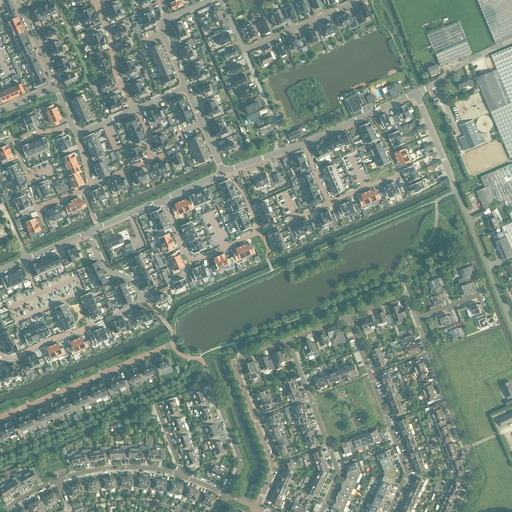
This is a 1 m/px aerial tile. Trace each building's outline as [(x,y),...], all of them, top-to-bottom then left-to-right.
[(117,0),(109,4),(110,7),(107,8),(108,12),(107,12),(108,15),(109,15),(109,14),(120,10),(117,4),(119,4),(117,0)] [(152,0),(140,0),(139,1),(143,9),(150,6),(151,6),(151,5),(150,2),(153,1),(152,0)] [(184,5),(181,0),(174,0),(175,1),(170,4),(172,10),(176,8),(177,9),(180,8),(180,7),(184,5)] [(306,7),(309,6),(306,0),(302,0),(303,1),(297,4),(298,8),(300,12),(302,16),(306,15),(305,13),(308,12),(306,7)] [(310,0),(315,9),(322,6),(323,6),(319,0),(310,0)] [(511,0),(477,0),(496,44),(511,37),(511,0)] [(54,7),(52,3),(50,4),(49,3),(46,4),(47,5),(51,16),(57,13),(55,8),(55,7),(54,7)] [(42,7),(41,7),(46,18),(51,16),(47,5),(46,4),(47,5),(42,7)] [(200,10),(197,11),(198,14),(208,10),(210,16),(212,15),(216,22),(218,21),(220,25),(226,23),(224,18),(223,19),(217,7),(214,8),(213,5),(212,5),(208,6),(206,7),(204,8),(200,10)] [(365,21),(364,18),(370,16),(365,5),(363,6),(363,5),(359,6),(360,7),(358,8),(360,12),(355,14),(359,24),(360,24),(365,21),(366,21),(365,21)] [(9,13),(3,15),(5,20),(16,15),(14,11),(12,6),(7,8),(9,13)] [(84,7),(77,10),(79,13),(80,13),(83,18),(81,19),(95,14),(95,13),(93,14),(91,8),(87,9),(86,6),(85,6),(84,7)] [(41,7),(36,9),(41,20),(46,18),(41,7)] [(296,14),(294,10),(293,11),(291,7),(285,10),(286,13),(286,14),(288,18),(289,20),(291,19),(291,21),(297,19),(295,15),(296,14)] [(36,10),(31,12),(33,16),(32,16),(33,19),(34,19),(35,23),(41,20),(36,9),(36,10)] [(280,9),(276,11),(277,12),(270,15),(270,16),(270,15),(272,19),(271,19),(272,23),(273,22),(275,26),(274,26),(278,24),(279,25),(278,25),(279,25),(283,24),(283,23),(282,23),(280,18),(283,17),(280,9)] [(122,15),(120,10),(109,14),(109,15),(112,20),(115,18),(116,22),(125,18),(124,14),(122,15)] [(146,10),(137,14),(139,17),(140,16),(143,22),(153,18),(155,17),(153,14),(152,15),(151,12),(147,13),(146,10)] [(95,14),(81,19),(85,29),(94,25),(93,22),(96,20),(95,17),(96,16),(95,14)] [(341,17),(337,19),(340,27),(348,24),(350,27),(353,25),(354,28),(358,26),(354,17),(351,19),(349,14),(344,16),(344,15),(341,17)] [(269,23),(266,16),(263,17),(264,19),(257,22),(262,34),(269,31),(266,25),(269,23)] [(17,17),(5,23),(7,28),(10,27),(19,22),(17,17)] [(153,18),(143,22),(145,27),(143,28),(145,31),(154,28),(152,24),(156,23),(153,18)] [(174,27),(171,28),(173,32),(171,32),(172,35),(186,29),(182,20),(173,24),(174,27)] [(331,21),(325,24),(330,34),(338,31),(336,25),(333,26),(331,21)] [(472,53),(459,21),(427,34),(440,66),(472,53)] [(19,22),(10,27),(12,32),(22,27),(19,22)] [(118,29),(114,31),(117,37),(118,36),(118,37),(124,35),(123,34),(129,32),(125,22),(118,25),(117,26),(116,26),(117,26),(118,29)] [(251,23),(243,27),(245,31),(242,33),(244,37),(247,35),(249,40),(257,36),(251,23)] [(330,34),(325,24),(319,27),(321,32),(319,33),(321,38),(330,34)] [(22,27),(12,32),(14,37),(23,33),(24,32),(22,27)] [(43,34),(46,40),(51,37),(52,40),(50,41),(51,41),(58,38),(54,29),(49,31),(46,32),(43,34)] [(186,29),(172,35),(174,35),(176,40),(181,38),(182,41),(189,38),(186,29)] [(318,34),(315,35),(312,29),(305,32),(310,43),(317,40),(318,43),(321,41),(318,34)] [(93,31),(86,34),(90,44),(92,43),(102,39),(100,32),(96,34),(95,31),(95,30),(94,31),(93,31)] [(213,35),(207,38),(208,41),(214,39),(217,37),(220,45),(225,43),(225,44),(229,42),(231,41),(228,32),(221,35),(220,32),(213,35)] [(14,37),(13,37),(15,42),(16,41),(25,38),(23,33),(14,37)] [(25,38),(16,41),(18,46),(27,43),(27,42),(27,41),(26,40),(25,39),(25,38)] [(58,38),(51,41),(52,44),(48,45),(51,51),(63,46),(63,45),(61,46),(58,38)] [(102,39),(92,43),(95,49),(93,50),(94,53),(103,49),(102,46),(105,45),(103,41),(105,40),(104,38),(102,39)] [(289,44),(288,44),(291,51),(295,49),(296,51),(301,48),(298,40),(296,41),(295,38),(292,39),(291,38),(288,40),(288,41),(289,44)] [(123,46),(119,48),(121,54),(123,53),(123,54),(129,52),(128,51),(134,48),(130,39),(129,40),(125,41),(123,42),(122,43),(121,43),(123,46)] [(184,47),(178,50),(181,55),(193,50),(189,41),(183,44),(184,47)] [(27,43),(18,46),(20,51),(29,48),(27,43)] [(281,43),(276,45),(281,57),(286,54),(288,57),(290,56),(288,49),(285,51),(281,43)] [(159,45),(149,49),(152,55),(163,50),(162,47),(161,48),(159,45)] [(265,54),(271,51),(268,45),(263,48),(265,54)] [(51,51),(53,56),(58,54),(59,57),(58,57),(58,58),(65,55),(64,52),(65,51),(63,46),(51,51)] [(511,46),(491,55),(497,70),(494,71),(508,105),(490,112),(510,159),(511,158),(511,46)] [(20,51),(18,52),(20,57),(31,52),(29,48),(20,51)] [(224,48),(217,51),(219,54),(223,53),(226,60),(237,55),(234,48),(225,51),(224,48)] [(163,50),(152,55),(154,61),(164,56),(163,53),(164,53),(163,50)] [(193,50),(181,55),(183,61),(189,58),(191,61),(196,58),(193,50)] [(33,54),(25,58),(27,63),(36,59),(33,54)] [(273,60),(270,54),(260,58),(263,65),(273,60)] [(65,55),(58,58),(59,60),(56,62),(58,67),(70,62),(68,63),(65,55)] [(101,56),(95,59),(98,66),(100,65),(101,66),(103,72),(110,69),(109,68),(107,62),(105,59),(103,60),(101,56)] [(124,63),(121,64),(122,68),(121,68),(122,71),(135,65),(134,66),(131,60),(133,60),(131,56),(123,60),(124,63)] [(164,56),(154,61),(156,66),(167,61),(164,56)] [(27,63),(25,64),(27,69),(28,68),(38,64),(36,59),(27,63)] [(193,67),(189,69),(191,72),(190,73),(191,75),(202,70),(200,65),(202,64),(200,60),(191,64),(193,67)] [(167,61),(156,66),(159,72),(169,67),(167,61)] [(70,62),(58,67),(60,73),(65,71),(67,73),(65,74),(72,71),(71,68),(72,68),(70,62)] [(232,63),(225,66),(227,70),(229,69),(232,75),(242,71),(239,64),(233,66),(232,63)] [(38,64),(28,68),(30,73),(31,73),(40,69),(38,64)] [(135,65),(122,71),(123,71),(126,76),(129,74),(130,77),(130,78),(131,77),(132,77),(135,76),(139,74),(135,65)] [(437,65),(428,69),(431,76),(441,72),(437,65)] [(169,67),(159,72),(161,77),(172,73),(169,67)] [(40,69),(31,73),(33,78),(42,74),(40,69)] [(202,70),(191,75),(191,76),(192,75),(194,80),(199,78),(201,81),(208,78),(206,74),(205,75),(202,70)] [(72,71),(65,74),(66,77),(62,79),(63,82),(64,82),(65,84),(69,83),(69,84),(73,83),(72,82),(76,80),(72,71)] [(508,105),(494,71),(476,78),(490,112),(508,105)] [(172,73),(161,77),(165,86),(169,85),(169,86),(173,84),(172,83),(176,82),(174,79),(176,78),(174,75),(170,77),(168,74),(172,73)] [(33,78),(31,78),(33,83),(35,82),(44,79),(42,74),(33,78)] [(243,74),(232,79),(235,86),(246,81),(243,74)] [(460,89),(471,85),(472,88),(476,86),(473,79),(470,81),(469,77),(457,82),(460,89)] [(103,82),(98,84),(102,93),(108,90),(110,90),(110,89),(109,86),(113,85),(110,79),(109,79),(108,78),(103,81),(103,82)] [(141,78),(132,82),(134,85),(130,86),(132,90),(131,90),(132,93),(133,92),(143,88),(141,82),(143,81),(141,78)] [(44,79),(35,82),(38,87),(46,84),(44,79)] [(393,84),(381,89),(386,100),(405,92),(401,83),(396,85),(395,84),(394,84),(393,84)] [(21,84),(16,86),(20,95),(25,93),(21,84)] [(201,88),(198,89),(201,95),(207,93),(208,96),(214,93),(210,84),(205,86),(204,85),(201,87),(201,88)] [(15,85),(11,87),(11,88),(15,97),(20,95),(16,86),(15,85)] [(244,87),(238,90),(239,93),(241,92),(244,99),(254,94),(251,87),(245,90),(244,87)] [(6,88),(2,90),(3,92),(7,101),(11,99),(7,90),(6,88)] [(11,88),(7,90),(11,99),(15,97),(11,88)] [(143,88),(133,92),(135,98),(139,96),(140,99),(149,95),(147,92),(146,93),(143,88)] [(112,93),(104,96),(105,100),(107,99),(109,104),(120,100),(117,94),(114,96),(112,93)] [(352,97),(348,99),(350,105),(353,112),(354,112),(358,110),(360,109),(358,106),(361,105),(360,102),(365,100),(363,96),(361,97),(360,94),(352,97)] [(372,94),(366,97),(369,104),(375,101),(372,94)] [(73,104),(71,104),(73,107),(86,101),(84,102),(82,96),(81,97),(80,96),(77,97),(78,98),(71,101),(73,104)] [(176,99),(172,101),(174,106),(184,102),(182,96),(178,98),(178,97),(175,98),(176,99)] [(207,104),(204,105),(205,109),(204,109),(205,112),(218,106),(214,97),(206,101),(207,104)] [(252,99),(239,105),(242,111),(246,110),(248,115),(260,109),(257,102),(254,104),(252,99)] [(120,100),(109,104),(111,109),(110,110),(111,114),(120,110),(119,107),(122,105),(120,100)] [(86,101),(73,107),(74,110),(75,109),(76,112),(88,107),(86,101)] [(184,102),(174,106),(176,111),(187,107),(184,102)] [(43,110),(47,118),(59,113),(60,112),(59,110),(58,110),(57,108),(54,109),(52,106),(43,110)] [(218,106),(205,112),(207,112),(209,117),(214,115),(215,118),(222,115),(221,111),(219,112),(217,107),(219,106),(218,106)] [(397,114),(395,115),(398,123),(401,122),(411,118),(409,114),(410,114),(408,108),(407,109),(405,106),(399,109),(400,112),(397,114)] [(88,107),(76,112),(79,118),(91,112),(88,107)] [(187,107),(176,111),(178,117),(189,112),(187,107)] [(158,108),(152,110),(158,122),(166,118),(163,111),(162,110),(159,111),(158,108)] [(148,116),(145,117),(149,126),(158,122),(152,110),(147,112),(148,116)] [(91,112),(79,118),(81,123),(86,121),(86,122),(89,121),(89,120),(93,118),(91,112)] [(189,112),(178,117),(181,122),(186,120),(187,120),(187,119),(191,117),(189,112)] [(247,117),(250,122),(261,117),(259,112),(247,117)] [(59,113),(47,118),(47,119),(48,118),(50,123),(51,123),(53,126),(58,124),(56,121),(62,119),(61,116),(62,116),(60,113),(59,114),(59,113)] [(382,117),(381,117),(382,120),(381,121),(383,125),(384,124),(386,129),(396,125),(398,123),(395,115),(392,117),(392,116),(389,117),(387,114),(385,115),(381,116),(382,117)] [(30,116),(23,119),(25,123),(24,124),(26,128),(27,127),(29,131),(29,130),(32,129),(35,128),(33,123),(36,121),(33,116),(30,117),(30,116)] [(128,120),(124,121),(126,127),(125,127),(125,128),(137,122),(135,117),(131,119),(130,118),(128,119),(128,120)] [(215,125),(212,126),(214,132),(225,127),(222,122),(224,122),(223,118),(214,122),(215,125)] [(464,150),(483,142),(473,120),(460,126),(464,136),(459,138),(464,150)] [(137,122),(125,128),(127,133),(139,128),(137,122)] [(270,123),(265,125),(264,122),(261,124),(262,126),(259,128),(262,135),(273,130),(270,123)] [(365,125),(361,127),(363,133),(373,129),(373,128),(371,124),(370,123),(365,125)] [(225,127),(214,132),(217,137),(222,135),(223,138),(230,135),(229,132),(227,132),(225,127)] [(139,128),(127,133),(129,132),(131,137),(142,133),(139,128)] [(287,134),(281,136),(282,139),(289,137),(291,141),(301,136),(301,135),(303,134),(301,129),(294,132),(292,133),(292,134),(288,135),(287,134)] [(373,129),(363,133),(365,138),(363,139),(375,134),(375,133),(375,134),(373,129)] [(160,136),(153,139),(156,145),(166,140),(164,135),(166,134),(164,131),(158,133),(160,136)] [(399,131),(389,136),(389,137),(391,141),(391,142),(402,137),(399,131)] [(83,138),(86,144),(98,139),(96,133),(83,138)] [(142,133),(131,137),(134,143),(138,141),(139,140),(144,138),(142,133)] [(346,133),(341,135),(346,146),(351,144),(349,138),(348,137),(346,133)] [(59,146),(70,141),(68,137),(68,136),(64,137),(63,134),(56,137),(60,146),(59,146)] [(375,134),(363,139),(365,144),(378,139),(375,134)] [(341,135),(335,137),(340,149),(346,146),(341,135)] [(192,140),(187,141),(190,147),(202,142),(199,136),(195,138),(195,137),(191,138),(192,140)] [(335,137),(330,140),(335,150),(335,149),(340,147),(340,149),(335,137)] [(392,142),(391,143),(392,145),(393,145),(394,148),(404,143),(402,137),(391,142),(392,142)] [(40,140),(39,140),(44,152),(50,150),(45,138),(44,138),(40,140)] [(228,143),(222,146),(224,152),(228,151),(228,152),(232,150),(231,149),(236,147),(232,138),(226,140),(228,143)] [(87,144),(89,149),(101,144),(98,139),(86,144),(87,144)] [(39,140),(34,143),(39,155),(44,152),(39,140)] [(166,140),(156,145),(158,150),(164,147),(166,150),(172,148),(170,144),(168,145),(166,140)] [(330,141),(325,143),(330,155),(330,154),(329,153),(335,150),(330,140),(330,141)] [(379,140),(367,145),(370,151),(382,146),(382,145),(381,144),(381,143),(380,141),(379,140)] [(70,141),(59,146),(61,152),(62,151),(64,155),(69,152),(67,149),(72,147),(71,145),(72,144),(71,141),(70,142),(70,141)] [(202,142),(190,147),(192,147),(194,152),(204,147),(202,142)] [(28,144),(28,145),(33,157),(39,155),(34,143),(28,145),(28,144)] [(319,145),(324,157),(330,155),(325,143),(320,146),(319,145)] [(0,155),(10,151),(8,147),(7,146),(2,148),(1,145),(0,144),(0,155)] [(89,149),(91,155),(103,150),(101,144),(89,149)] [(134,144),(125,148),(129,157),(141,152),(138,146),(135,148),(134,144)] [(23,147),(22,147),(28,159),(33,157),(28,145),(27,145),(23,147)] [(319,145),(314,147),(319,159),(324,157),(319,145)] [(382,146),(370,151),(371,151),(373,156),(384,151),(382,146)] [(204,147),(194,152),(196,157),(195,158),(208,152),(207,150),(206,150),(204,147)] [(407,148),(395,154),(398,160),(410,154),(407,148)] [(103,150),(91,155),(93,160),(94,160),(106,155),(103,150)] [(10,151),(0,155),(0,159),(2,165),(8,162),(7,159),(12,157),(10,151)] [(384,151),(373,156),(376,161),(375,162),(387,157),(387,156),(386,157),(384,151)] [(141,152),(129,157),(132,165),(141,162),(140,158),(143,157),(141,152)] [(208,152),(195,158),(197,164),(209,159),(208,156),(209,155),(208,152)] [(174,161),(171,163),(174,168),(183,165),(181,159),(182,159),(180,155),(179,156),(177,153),(172,155),(174,161)] [(73,154),(61,159),(64,165),(75,160),(75,159),(74,157),(75,157),(74,154),(73,155),(73,154)] [(296,156),(290,158),(291,162),(293,161),(295,166),(294,166),(294,167),(306,161),(303,156),(300,157),(299,155),(299,154),(298,155),(296,156)] [(410,154),(398,160),(400,166),(413,160),(410,154)] [(387,157),(375,162),(377,168),(379,167),(382,165),(390,162),(387,157)] [(93,166),(96,171),(107,167),(105,161),(104,162),(102,158),(97,160),(99,164),(93,166)] [(75,160),(64,165),(65,165),(67,170),(66,171),(78,166),(75,160)] [(163,161),(157,163),(163,175),(171,171),(167,163),(164,164),(163,161)] [(306,161),(294,167),(297,175),(303,172),(306,171),(305,168),(308,167),(306,161)] [(154,170),(151,172),(154,178),(154,179),(163,175),(157,163),(152,165),(154,170)] [(511,163),(480,177),(484,188),(477,192),(485,211),(489,209),(490,212),(497,209),(496,205),(504,202),(511,220),(511,163)] [(335,164),(323,169),(326,174),(337,169),(335,164)] [(7,175),(7,176),(19,170),(17,165),(7,169),(9,174),(7,175)] [(415,165),(404,170),(404,172),(406,176),(417,171),(415,165)] [(78,166),(66,171),(68,176),(66,177),(66,178),(80,171),(78,166)] [(107,167),(96,171),(98,177),(103,175),(105,178),(110,176),(108,172),(110,172),(107,167)] [(142,169),(137,171),(142,183),(150,180),(148,174),(145,175),(142,169)] [(337,169),(326,174),(328,179),(339,174),(337,169)] [(19,170),(7,176),(10,181),(21,176),(19,171),(20,171),(19,170)] [(80,171),(66,178),(69,183),(81,178),(78,173),(81,172),(80,171)] [(134,180),(131,181),(134,187),(137,186),(136,184),(141,182),(142,184),(142,183),(137,171),(131,174),(134,180)] [(406,177),(407,180),(408,180),(409,182),(420,177),(417,171),(406,176),(406,177)] [(276,183),(277,184),(282,182),(281,181),(282,180),(278,173),(273,175),(276,183)] [(257,187),(261,186),(261,185),(268,182),(265,174),(254,179),(257,187)] [(306,176),(300,179),(302,184),(314,179),(311,174),(307,176),(307,175),(306,176)] [(339,174),(328,179),(330,184),(341,179),(339,174)] [(21,176),(10,181),(11,181),(13,186),(24,182),(24,181),(23,179),(22,179),(21,176)] [(122,177),(116,179),(121,191),(130,188),(126,179),(123,180),(122,177)] [(81,178),(69,183),(72,189),(84,184),(81,178)] [(113,187),(110,188),(113,195),(121,191),(116,179),(111,182),(113,187)] [(314,179),(302,184),(304,184),(306,188),(305,189),(316,184),(314,179)] [(341,179),(330,184),(331,187),(330,187),(331,190),(343,184),(341,179)] [(47,180),(36,184),(37,187),(35,188),(38,194),(48,189),(46,184),(48,183),(47,180)] [(229,180),(219,184),(222,190),(220,191),(232,186),(229,180)] [(424,181),(411,186),(412,189),(413,192),(414,193),(417,191),(418,192),(421,191),(421,190),(427,187),(424,181)] [(24,182),(13,186),(16,192),(26,187),(24,182)] [(394,182),(390,184),(390,185),(395,196),(404,192),(400,184),(397,186),(396,184),(395,183),(394,183),(394,182)] [(316,184),(305,189),(307,194),(306,195),(317,190),(315,185),(316,185),(316,184)] [(343,184),(331,190),(332,192),(333,192),(334,194),(346,189),(343,184)] [(386,191),(383,192),(386,200),(395,196),(390,185),(385,187),(386,191)] [(232,186),(220,191),(222,196),(234,191),(232,186)] [(102,188),(97,190),(101,200),(110,196),(108,191),(105,193),(102,188)] [(48,189),(38,194),(40,199),(42,198),(44,201),(54,197),(52,193),(50,194),(48,189)] [(201,192),(206,204),(205,202),(211,199),(206,189),(206,190),(201,192)] [(92,192),(91,192),(94,198),(90,199),(93,204),(101,200),(97,190),(92,192)] [(317,190),(306,195),(308,200),(320,195),(319,195),(317,190)] [(368,192),(367,192),(372,204),(381,200),(380,198),(382,197),(381,194),(380,193),(378,194),(377,192),(374,193),(373,192),(373,190),(370,191),(367,192),(368,192)] [(234,191),(222,196),(222,197),(223,196),(226,201),(238,196),(236,196),(234,191)] [(201,192),(195,194),(200,206),(206,204),(201,192)] [(361,202),(359,203),(361,208),(363,207),(372,204),(367,192),(362,195),(362,196),(363,198),(360,199),(361,202)] [(19,194),(12,197),(16,206),(27,201),(25,195),(20,198),(19,194)] [(190,197),(189,197),(195,209),(200,206),(195,194),(195,195),(190,197)] [(320,195),(308,200),(310,206),(322,200),(320,195)] [(238,196),(226,201),(226,202),(226,201),(229,207),(240,201),(238,196)] [(78,198),(73,200),(78,213),(78,212),(86,208),(84,202),(81,203),(78,198)] [(65,207),(69,215),(72,214),(73,215),(78,213),(73,200),(72,201),(72,200),(68,201),(68,202),(67,203),(69,206),(65,207)] [(185,200),(180,202),(185,213),(194,209),(190,201),(187,203),(185,200)] [(28,201),(27,201),(16,206),(20,215),(28,211),(27,208),(30,207),(29,205),(30,205),(28,201)] [(240,201),(229,207),(230,206),(232,212),(243,207),(242,204),(241,202),(240,202),(240,201)] [(351,201),(346,204),(351,215),(351,214),(359,210),(359,209),(361,208),(359,203),(356,204),(356,203),(353,205),(351,201)] [(176,208),(173,209),(176,216),(184,212),(185,213),(180,202),(174,204),(176,208)] [(260,205),(256,206),(258,212),(268,208),(265,202),(261,204),(260,204),(260,205)] [(338,213),(337,214),(338,217),(339,218),(340,218),(341,217),(342,218),(345,216),(345,217),(351,215),(346,204),(341,206),(342,206),(340,206),(341,208),(342,209),(339,211),(339,213),(338,213)] [(59,207),(53,209),(59,221),(58,219),(66,215),(64,210),(61,212),(59,207)] [(268,208),(258,212),(260,217),(272,212),(271,212),(270,213),(268,208)] [(59,221),(53,209),(48,211),(49,215),(46,216),(50,225),(59,221)] [(161,209),(149,215),(151,220),(163,215),(161,210),(161,209)] [(243,210),(231,215),(233,221),(245,216),(243,210)] [(329,210),(323,213),(329,225),(337,221),(336,218),(335,215),(334,213),(333,213),(330,214),(329,210)] [(272,212),(260,217),(262,222),(262,223),(274,217),(272,212)] [(317,220),(316,220),(317,220),(318,223),(320,229),(329,225),(323,213),(318,215),(319,219),(317,220)] [(163,215),(151,220),(154,226),(156,225),(166,221),(166,220),(165,220),(163,215)] [(245,216),(233,221),(234,221),(237,226),(247,221),(245,216),(246,216),(245,216)] [(24,224),(26,229),(38,224),(37,224),(38,223),(37,219),(36,220),(35,219),(32,220),(31,217),(24,220),(25,223),(24,224)] [(274,217),(262,223),(264,228),(275,224),(272,218),(274,218),(274,217)] [(492,229),(499,226),(503,224),(499,217),(496,218),(495,218),(488,221),(492,229)] [(301,220),(301,221),(306,234),(307,234),(306,232),(311,230),(311,231),(315,230),(313,226),(312,223),(311,222),(311,221),(308,223),(307,219),(301,221),(301,220)] [(154,226),(153,226),(156,232),(158,231),(169,226),(166,221),(156,225),(154,226)] [(247,221),(237,226),(239,232),(240,232),(243,230),(250,227),(249,227),(250,227),(249,225),(250,224),(248,221),(248,222),(247,222),(247,221)] [(297,228),(293,229),(297,238),(306,234),(301,221),(298,222),(298,223),(295,224),(297,228)] [(192,222),(181,226),(181,227),(183,232),(184,232),(194,227),(192,222)] [(511,222),(501,227),(503,231),(493,236),(504,261),(511,257),(511,222)] [(38,224),(26,229),(30,238),(36,235),(35,232),(40,230),(40,229),(38,225),(38,224)] [(194,227),(184,232),(186,237),(197,233),(194,227)] [(277,228),(266,233),(269,238),(281,233),(280,233),(279,233),(277,228)] [(157,236),(155,236),(159,245),(171,240),(169,234),(166,236),(164,232),(162,233),(157,236)] [(197,233),(186,237),(188,243),(199,238),(199,237),(199,238),(197,233)] [(281,233),(269,238),(272,243),(283,238),(281,233)] [(124,242),(121,235),(109,240),(112,247),(124,242)] [(199,238),(188,243),(190,242),(192,247),(191,247),(192,247),(203,242),(202,243),(199,238)] [(283,238),(272,243),(274,248),(285,243),(283,238)] [(171,240),(159,245),(160,245),(164,253),(165,253),(166,255),(172,252),(171,250),(172,250),(170,246),(172,246),(174,245),(173,244),(174,244),(172,239),(172,240),(171,240)] [(132,246),(130,240),(123,243),(126,248),(132,246)] [(203,242),(192,247),(194,253),(205,248),(203,242)] [(285,243),(274,248),(276,254),(281,252),(282,252),(282,251),(288,249),(285,243)] [(247,244),(241,247),(246,258),(255,254),(253,250),(251,246),(248,248),(247,244)] [(135,252),(132,246),(126,248),(125,249),(126,252),(124,253),(125,256),(135,252)] [(75,247),(70,249),(75,261),(84,258),(81,252),(78,253),(75,247)] [(237,252),(234,254),(237,262),(246,258),(241,247),(236,249),(237,251),(237,252)] [(67,258),(64,259),(67,265),(75,261),(70,249),(64,252),(67,258)] [(58,254),(52,257),(57,268),(63,266),(60,260),(60,259),(58,255),(58,254)] [(134,257),(130,259),(132,264),(143,260),(141,254),(135,257),(135,256),(134,257)] [(175,254),(167,257),(171,266),(170,266),(182,261),(182,260),(183,260),(181,256),(180,256),(180,255),(176,257),(175,254)] [(219,256),(224,268),(233,264),(230,258),(227,259),(225,254),(224,255),(223,254),(219,256)] [(213,265),(210,267),(211,268),(213,273),(215,271),(224,268),(219,256),(219,257),(219,256),(215,258),(214,259),(216,264),(213,265)] [(52,257),(47,259),(52,271),(57,268),(52,257)] [(47,259),(41,262),(46,273),(52,271),(47,259)] [(143,260),(132,264),(134,270),(146,265),(143,260)] [(182,261),(170,266),(173,275),(181,272),(179,269),(184,266),(182,261)] [(36,263),(35,263),(40,274),(41,275),(46,273),(41,262),(36,264),(36,263)] [(91,264),(86,267),(88,272),(99,267),(97,262),(93,264),(92,263),(91,264)] [(35,263),(30,266),(31,267),(35,278),(41,275),(40,274),(35,263)] [(146,265),(134,270),(137,275),(147,270),(146,270),(144,266),(146,265)] [(203,265),(197,268),(202,279),(211,275),(210,274),(208,269),(208,267),(204,269),(203,265)] [(463,278),(458,280),(460,283),(465,281),(472,279),(470,276),(472,275),(472,273),(475,272),(472,265),(461,270),(460,270),(463,278)] [(99,267),(88,272),(90,277),(101,272),(99,267)] [(194,276),(191,277),(193,283),(202,279),(197,268),(193,270),(192,270),(194,276)] [(23,269),(18,271),(23,284),(29,281),(23,269)] [(147,270),(137,275),(138,275),(140,280),(151,275),(151,274),(150,275),(147,270)] [(18,272),(13,274),(18,285),(23,283),(23,284),(18,271),(18,272)] [(101,272),(90,277),(93,283),(105,277),(104,277),(101,272)] [(13,274),(8,276),(13,288),(13,287),(18,285),(13,274)] [(151,275),(140,280),(142,285),(141,285),(154,280),(151,275)] [(3,279),(2,279),(7,290),(13,288),(8,276),(7,276),(3,278),(3,279)] [(105,277),(93,283),(94,282),(96,288),(107,283),(105,277)] [(180,277),(170,281),(174,290),(180,288),(180,289),(184,287),(184,286),(187,285),(187,284),(186,281),(185,281),(184,279),(183,280),(181,280),(180,277)] [(432,290),(431,292),(432,293),(433,294),(442,290),(441,287),(443,286),(442,284),(445,283),(443,277),(431,281),(434,289),(432,290)] [(123,279),(111,285),(114,290),(126,285),(123,279)] [(154,280),(141,285),(144,291),(156,285),(154,280)] [(472,295),(471,292),(473,291),(472,291),(476,289),(473,282),(461,286),(464,294),(460,295),(462,299),(472,295)] [(126,285),(114,290),(116,295),(127,290),(125,285),(126,285)] [(161,296),(154,299),(155,302),(156,301),(157,304),(161,303),(161,304),(165,302),(164,301),(168,300),(169,299),(166,290),(169,289),(168,287),(159,291),(160,293),(161,296)] [(127,290),(116,295),(118,301),(130,296),(127,290)] [(91,293),(80,297),(81,298),(82,300),(83,303),(93,299),(91,293)] [(431,311),(436,309),(442,306),(441,303),(443,302),(446,301),(443,293),(432,297),(434,305),(429,307),(431,311)] [(130,296),(118,301),(121,306),(127,303),(127,304),(128,303),(132,301),(130,296)] [(93,299),(83,303),(84,303),(85,306),(86,308),(97,304),(96,303),(95,304),(93,299)] [(463,306),(464,310),(469,308),(472,316),(484,311),(481,304),(478,305),(478,304),(476,305),(475,302),(463,306)] [(65,304),(54,309),(56,315),(68,310),(66,306),(65,305),(65,304)] [(97,304),(86,308),(87,310),(88,314),(100,309),(100,308),(99,309),(97,304)] [(403,307),(400,308),(399,306),(391,309),(395,321),(403,318),(403,317),(406,316),(404,310),(403,307)] [(138,310),(144,323),(152,319),(149,312),(149,311),(149,310),(148,311),(145,312),(144,308),(139,311),(138,310)] [(100,309),(88,314),(90,319),(91,319),(103,314),(100,309)] [(68,310),(56,315),(59,320),(58,320),(58,321),(69,315),(67,310),(68,310)] [(134,317),(131,318),(135,327),(138,325),(138,324),(143,321),(144,323),(138,310),(135,311),(136,312),(133,313),(134,317)] [(380,323),(387,321),(389,324),(392,323),(389,314),(386,316),(384,311),(377,314),(378,318),(376,319),(378,324),(380,323)] [(451,315),(448,316),(446,316),(445,313),(434,317),(436,320),(440,319),(443,327),(454,322),(451,315)] [(69,315),(58,321),(60,326),(72,321),(70,318),(69,315)] [(493,317),(487,319),(486,317),(484,318),(483,315),(476,318),(477,321),(478,321),(481,329),(495,323),(493,317)] [(365,320),(361,322),(365,333),(372,330),(371,327),(374,326),(375,329),(377,329),(379,328),(376,320),(373,321),(371,317),(365,320)] [(122,318),(116,321),(121,333),(130,329),(129,328),(128,326),(127,323),(126,321),(126,320),(126,321),(123,322),(122,318)] [(72,321),(60,326),(63,332),(69,329),(74,327),(74,326),(72,321)] [(113,329),(110,330),(113,336),(121,333),(116,321),(111,323),(113,329)] [(40,325),(39,325),(44,336),(45,336),(50,334),(46,324),(41,327),(40,325)] [(39,325),(34,327),(39,339),(41,338),(42,338),(42,339),(44,338),(44,337),(44,336),(39,325)] [(450,331),(453,339),(465,335),(462,327),(459,328),(458,328),(456,329),(455,325),(449,328),(447,328),(444,330),(445,333),(450,331)] [(29,329),(28,330),(34,342),(34,341),(39,339),(34,327),(34,328),(29,330),(29,329)] [(103,328),(98,330),(103,342),(111,338),(111,337),(108,330),(105,331),(104,329),(103,328)] [(344,343),(346,342),(345,341),(346,341),(341,328),(331,332),(332,335),(329,336),(332,345),(333,346),(334,347),(336,346),(335,345),(343,342),(344,343)] [(2,332),(0,332),(0,338),(0,339),(10,335),(8,330),(3,331),(2,332)] [(28,330),(23,332),(28,344),(34,342),(28,330)] [(94,336),(90,337),(94,345),(103,342),(98,330),(93,332),(92,333),(93,334),(94,336)] [(325,334),(318,337),(320,342),(317,343),(319,350),(322,348),(321,346),(328,343),(329,346),(332,345),(329,336),(326,337),(325,334)] [(10,335),(0,339),(3,345),(15,339),(12,340),(10,335)] [(406,344),(404,344),(405,348),(416,343),(413,335),(410,336),(404,338),(406,344)] [(81,337),(76,340),(81,352),(81,351),(89,347),(88,344),(87,341),(83,343),(81,337)] [(15,339),(3,345),(4,344),(6,349),(5,350),(17,345),(15,339)] [(72,345),(68,347),(72,356),(81,352),(76,340),(70,342),(72,345)] [(304,350),(305,349),(307,354),(308,357),(314,355),(315,357),(319,355),(315,343),(312,345),(310,340),(302,342),(304,346),(303,346),(304,350)] [(53,346),(52,346),(58,358),(66,354),(63,347),(60,349),(58,343),(57,344),(56,343),(53,345),(53,346)] [(410,356),(420,352),(416,343),(405,348),(406,351),(408,350),(410,356)] [(17,345),(5,350),(8,355),(20,350),(17,345)] [(49,353),(46,355),(48,361),(57,357),(57,358),(58,358),(52,346),(47,348),(49,353)] [(371,353),(372,353),(373,356),(382,353),(380,347),(375,349),(370,351),(370,352),(371,352),(371,353)] [(276,369),(282,367),(281,363),(286,361),(282,351),(274,354),(275,357),(272,358),(276,369)] [(374,362),(384,359),(382,353),(373,356),(375,360),(374,360),(374,361),(373,361),(374,362)] [(36,354),(30,356),(36,368),(44,364),(42,358),(39,360),(36,354)] [(24,363),(23,363),(24,363),(25,366),(27,372),(36,368),(30,356),(25,358),(26,362),(24,363)] [(169,366),(167,359),(165,360),(164,357),(163,357),(163,356),(162,357),(162,356),(158,358),(157,359),(158,359),(157,360),(160,367),(157,368),(160,374),(163,373),(163,371),(169,369),(168,367),(169,366)] [(262,371),(268,368),(268,371),(275,368),(271,360),(268,361),(267,356),(260,359),(262,365),(260,365),(262,371)] [(376,368),(386,365),(384,359),(374,362),(374,364),(375,363),(376,368)] [(415,368),(416,371),(426,368),(423,362),(421,363),(420,360),(412,363),(414,368),(415,368)] [(255,372),(258,371),(259,374),(262,373),(258,363),(255,364),(254,361),(248,364),(248,368),(246,369),(250,380),(257,377),(255,372)] [(154,372),(151,366),(150,367),(148,363),(148,364),(147,363),(146,363),(143,364),(143,365),(142,365),(142,366),(145,373),(142,375),(144,381),(148,379),(147,378),(153,375),(152,373),(154,372)] [(14,365),(9,367),(14,379),(23,375),(20,369),(19,367),(18,367),(16,368),(14,365)] [(351,377),(352,378),(353,377),(349,367),(348,365),(344,366),(345,369),(343,369),(346,378),(350,376),(350,378),(351,377)] [(359,375),(355,365),(349,367),(353,377),(354,377),(354,376),(358,375),(359,375)] [(2,374),(3,377),(6,383),(14,379),(9,367),(3,369),(5,373),(2,374)] [(337,369),(338,371),(341,381),(343,381),(342,381),(343,380),(343,379),(346,378),(343,369),(342,367),(337,369)] [(144,381),(142,375),(141,374),(138,375),(136,369),(135,369),(135,368),(134,369),(134,368),(130,370),(130,371),(129,372),(131,375),(129,376),(132,382),(133,381),(134,384),(140,381),(141,382),(144,381)] [(426,368),(416,371),(417,375),(416,375),(418,380),(426,377),(425,374),(428,373),(426,368)] [(340,381),(340,382),(341,381),(338,371),(332,373),(335,382),(338,381),(339,382),(340,381)] [(380,378),(382,377),(383,381),(391,378),(389,372),(379,375),(379,377),(380,377),(380,378)] [(335,382),(332,373),(326,376),(330,386),(331,385),(332,384),(332,383),(335,382)] [(130,387),(127,380),(123,381),(121,375),(120,375),(117,376),(117,377),(115,378),(119,389),(125,386),(126,389),(130,387)] [(330,386),(326,376),(321,378),(324,386),(327,385),(328,386),(329,386),(330,386)] [(119,389),(115,378),(114,378),(108,380),(111,387),(108,388),(109,389),(111,395),(115,394),(114,392),(120,390),(119,389)] [(321,389),(321,387),(324,386),(321,378),(315,380),(319,390),(320,390),(320,389),(321,389)] [(383,386),(383,387),(393,383),(391,378),(383,381),(384,384),(383,384),(383,386)] [(295,379),(285,383),(287,389),(295,386),(294,382),(295,382),(295,381),(295,379)] [(422,394),(425,394),(434,390),(432,384),(429,385),(428,382),(420,385),(421,389),(420,389),(422,394)] [(511,385),(510,382),(508,383),(507,382),(504,383),(504,385),(501,386),(507,397),(508,400),(505,401),(507,405),(511,402),(511,385)] [(111,395),(109,389),(105,391),(102,383),(101,383),(98,384),(98,385),(96,386),(101,398),(102,399),(111,395)] [(385,389),(386,388),(387,392),(395,389),(393,383),(383,387),(384,388),(385,389)] [(101,398),(96,386),(94,387),(94,386),(91,387),(91,388),(90,388),(93,394),(90,396),(93,403),(96,402),(96,400),(101,398)] [(295,386),(287,389),(289,395),(299,391),(299,390),(298,390),(298,389),(296,389),(295,386)] [(202,387),(191,391),(194,400),(204,396),(202,390),(203,390),(202,387)] [(388,397),(387,397),(388,398),(397,394),(395,389),(387,392),(389,395),(387,395),(388,397)] [(434,390),(425,394),(426,397),(425,398),(427,403),(435,400),(433,397),(436,396),(434,390)] [(93,403),(90,396),(87,397),(84,391),(81,392),(78,393),(83,406),(89,403),(89,405),(93,403)] [(265,391),(256,394),(258,400),(260,399),(261,402),(262,402),(271,398),(270,393),(266,394),(265,391)] [(299,392),(299,391),(289,395),(291,400),(292,403),(299,400),(298,398),(301,397),(301,396),(299,392)] [(83,406),(78,393),(74,394),(75,395),(72,396),(74,402),(71,404),(74,411),(78,409),(77,408),(83,406)] [(400,394),(397,394),(388,398),(388,399),(389,399),(389,400),(390,400),(391,403),(400,400),(402,399),(400,394)] [(206,401),(204,396),(194,400),(197,408),(208,404),(207,401),(206,401)] [(74,411),(71,404),(68,405),(65,398),(65,399),(64,398),(61,400),(60,401),(59,401),(65,413),(70,411),(71,412),(74,411)] [(164,405),(166,410),(177,406),(174,398),(163,402),(164,405)] [(262,402),(261,402),(262,405),(260,405),(262,411),(271,408),(270,404),(273,403),(271,398),(262,402)] [(392,409),(402,406),(400,400),(391,403),(393,407),(391,407),(392,408),(391,408),(392,409)] [(65,413),(59,401),(57,402),(54,403),(54,404),(53,404),(56,410),(53,411),(53,413),(56,419),(60,417),(59,416),(65,413)] [(293,405),(294,407),(296,413),(306,409),(306,408),(305,409),(304,404),(301,405),(300,402),(293,405)] [(209,407),(208,404),(197,408),(200,416),(211,412),(209,407)] [(56,419),(53,413),(50,414),(47,407),(46,406),(43,408),(41,409),(46,421),(52,419),(53,420),(56,419)] [(168,415),(169,419),(180,414),(177,406),(166,410),(168,415)] [(407,413),(406,410),(404,411),(402,406),(392,409),(392,410),(394,415),(397,414),(397,417),(407,413)] [(429,410),(431,415),(429,415),(431,419),(443,414),(441,409),(438,410),(437,407),(429,410)] [(46,421),(41,409),(40,410),(40,409),(39,409),(35,410),(36,411),(35,411),(38,418),(35,419),(38,427),(41,425),(47,422),(46,421)] [(306,411),(307,411),(306,409),(296,413),(298,419),(306,416),(305,412),(306,412),(306,411)] [(213,417),(211,412),(200,416),(203,425),(214,420),(213,417)] [(511,412),(498,419),(502,428),(511,422),(511,412)] [(38,427),(35,419),(31,421),(29,415),(28,415),(28,414),(25,416),(23,417),(28,429),(28,430),(34,428),(38,427)] [(171,421),(173,427),(183,423),(180,414),(169,419),(170,422),(171,421)] [(433,424),(435,424),(436,427),(444,424),(443,421),(445,420),(443,414),(431,419),(433,424)] [(274,415),(265,418),(267,424),(269,424),(270,426),(271,426),(281,422),(279,417),(275,418),(274,415)] [(299,421),(296,422),(298,425),(310,421),(310,420),(309,420),(309,419),(308,419),(306,416),(298,419),(299,421)] [(399,427),(398,427),(399,428),(409,424),(406,416),(398,419),(399,421),(396,422),(397,423),(399,427)] [(28,429),(23,417),(22,418),(22,417),(21,417),(17,418),(17,419),(16,419),(20,427),(17,429),(19,435),(20,437),(24,435),(22,432),(28,429)] [(216,423),(214,420),(203,425),(207,433),(217,429),(215,424),(216,423)] [(298,425),(300,425),(302,430),(311,427),(309,424),(311,423),(310,422),(311,422),(310,421),(298,425)] [(19,435),(17,429),(14,430),(10,422),(8,424),(7,423),(4,424),(4,425),(6,430),(9,436),(9,437),(15,435),(16,436),(19,435)] [(271,426),(270,426),(271,429),(269,430),(272,435),(280,432),(279,429),(283,427),(281,422),(271,426)] [(174,432),(175,435),(186,431),(183,423),(173,427),(175,432),(174,432)] [(4,425),(4,424),(1,426),(0,426),(0,431),(1,435),(0,435),(0,440),(1,442),(4,441),(4,440),(9,437),(9,436),(6,430),(4,425)] [(403,433),(411,430),(409,424),(399,428),(399,429),(400,429),(400,430),(401,430),(403,433)] [(448,426),(445,427),(444,424),(436,427),(438,432),(439,431),(440,435),(450,431),(448,426)] [(311,427),(302,430),(305,436),(315,432),(314,431),(313,430),(312,430),(311,427)] [(219,434),(217,429),(207,433),(210,441),(221,437),(220,434),(219,434)] [(381,432),(378,433),(377,430),(371,432),(375,443),(381,441),(381,440),(384,439),(381,432)] [(403,439),(413,435),(411,430),(403,433),(404,436),(403,437),(403,438),(403,439)] [(186,431),(175,435),(176,438),(177,438),(179,443),(189,439),(191,438),(189,431),(186,431)] [(442,443),(440,444),(450,441),(449,438),(452,437),(450,431),(440,435),(442,438),(440,439),(442,443)] [(280,432),(272,435),(274,441),(275,440),(276,443),(278,443),(287,439),(285,434),(282,435),(280,432)] [(315,432),(305,436),(307,441),(315,438),(314,435),(315,434),(315,433),(315,432)] [(375,443),(371,432),(365,434),(369,445),(375,443)] [(369,445),(365,434),(359,436),(363,448),(369,445)] [(407,444),(415,441),(413,435),(403,439),(403,440),(404,440),(404,441),(406,441),(407,444)] [(363,448),(359,436),(353,439),(357,450),(363,448)] [(222,440),(221,437),(210,441),(213,449),(223,445),(221,440),(222,440)] [(318,441),(316,442),(315,438),(307,441),(309,447),(319,443),(318,442),(318,441)] [(180,449),(182,452),(193,448),(189,439),(179,443),(181,448),(180,449)] [(278,443),(276,443),(277,446),(276,447),(278,452),(287,449),(286,445),(289,444),(287,439),(278,443)] [(357,450),(353,439),(347,441),(351,452),(357,450)] [(341,443),(345,454),(351,452),(347,441),(341,443)] [(407,451),(417,447),(415,441),(407,444),(408,448),(407,448),(407,449),(407,451)] [(454,442),(451,444),(450,441),(440,444),(444,453),(456,448),(454,442)] [(226,451),(225,451),(223,445),(213,449),(216,458),(227,454),(226,451)] [(116,448),(111,449),(111,446),(106,447),(107,458),(110,458),(110,459),(116,459),(116,448)] [(116,459),(123,458),(123,457),(126,457),(126,446),(121,446),(121,448),(116,448),(116,459)] [(135,448),(131,448),(130,446),(126,446),(126,457),(128,457),(128,458),(135,458),(135,448)] [(135,458),(142,459),(142,457),(144,458),(145,446),(140,446),(140,448),(135,448),(135,458)] [(147,458),(147,459),(154,460),(155,450),(150,449),(150,447),(145,446),(144,458),(147,458)] [(106,447),(101,447),(101,450),(96,450),(98,461),(104,460),(104,458),(107,458),(106,447)] [(411,455),(419,452),(417,447),(407,451),(408,452),(408,451),(409,453),(410,452),(411,455)] [(165,449),(160,448),(160,450),(155,450),(154,460),(160,461),(160,460),(163,460),(165,449)] [(183,455),(185,460),(196,456),(193,448),(182,452),(183,455)] [(455,455),(458,454),(456,448),(444,453),(447,461),(456,458),(455,455)] [(91,460),(91,462),(98,461),(96,450),(91,451),(91,449),(86,450),(88,461),(91,460)] [(291,451),(288,452),(287,449),(278,452),(280,458),(285,456),(286,458),(290,457),(289,454),(292,453),(291,451)] [(318,449),(310,452),(313,460),(315,459),(324,456),(322,450),(319,452),(318,449)] [(79,464),(86,463),(85,461),(88,461),(86,450),(85,450),(81,451),(82,453),(77,454),(79,464)] [(389,450),(378,454),(380,460),(391,456),(389,450)] [(422,452),(419,452),(411,455),(412,459),(411,459),(412,461),(411,461),(411,462),(421,458),(422,458),(424,457),(422,452)] [(73,464),(73,466),(79,464),(77,454),(72,455),(72,453),(67,454),(70,465),(73,464)] [(196,456),(185,460),(187,465),(188,469),(194,466),(194,468),(195,468),(200,467),(196,456)] [(324,456),(315,459),(317,465),(326,461),(324,456)] [(391,456),(380,460),(382,466),(393,462),(391,456)] [(413,464),(414,463),(415,467),(424,464),(422,458),(421,458),(411,462),(412,463),(413,464)] [(460,459),(458,460),(456,458),(447,461),(450,470),(462,465),(460,459)] [(329,472),(328,467),(326,461),(317,465),(319,470),(320,470),(321,471),(329,472)] [(359,461),(346,466),(348,472),(361,473),(364,473),(359,461)] [(295,470),(292,462),(283,465),(284,470),(295,470)] [(393,462),(382,466),(385,473),(397,474),(395,468),(396,468),(393,462)] [(210,475),(215,477),(220,467),(211,463),(207,474),(210,475)] [(415,472),(416,473),(426,469),(424,464),(415,467),(417,470),(415,471),(416,472),(415,472)] [(462,465),(453,469),(454,472),(453,473),(455,478),(463,475),(462,472),(464,471),(462,465)] [(29,469),(30,471),(26,473),(31,482),(35,480),(37,479),(36,478),(39,477),(34,467),(29,469)] [(220,480),(223,481),(228,470),(220,467),(215,477),(220,479),(220,480)] [(295,470),(284,470),(282,475),(291,479),(295,470)] [(320,473),(319,472),(316,478),(325,482),(329,472),(321,471),(320,473)] [(348,472),(345,478),(356,483),(361,473),(348,472)] [(22,476),(21,473),(16,476),(22,486),(25,484),(25,485),(28,484),(31,482),(26,473),(22,476)] [(385,474),(382,480),(393,485),(395,480),(394,479),(397,474),(385,473),(385,474)] [(289,484),(291,479),(282,475),(280,480),(289,484)] [(20,488),(20,487),(22,486),(16,476),(12,479),(13,481),(9,483),(15,492),(17,490),(20,488)] [(124,489),(125,489),(126,489),(126,476),(124,476),(124,478),(123,478),(123,477),(120,477),(120,480),(117,480),(118,487),(120,487),(121,487),(121,488),(122,488),(123,489),(124,489)] [(129,489),(130,488),(130,487),(132,487),(134,487),(134,479),(132,479),(132,477),(128,477),(128,478),(127,478),(127,476),(126,476),(126,489),(127,489),(128,489),(129,489)] [(415,478),(416,479),(415,482),(423,486),(426,480),(416,476),(415,478)] [(108,490),(109,490),(108,477),(107,477),(107,479),(106,479),(106,478),(102,479),(103,481),(100,481),(101,489),(103,488),(103,489),(105,488),(105,490),(106,490),(107,490),(108,490)] [(112,489),(113,489),(114,489),(114,487),(115,487),(118,487),(117,480),(115,480),(114,477),(111,478),(110,479),(110,477),(108,477),(109,490),(111,490),(112,490),(112,489)] [(140,489),(141,489),(142,490),(143,477),(142,477),(141,478),(140,478),(140,477),(137,477),(137,479),(134,479),(134,487),(136,487),(138,487),(137,488),(139,489),(140,489)] [(145,489),(146,489),(147,489),(147,488),(148,488),(150,488),(151,481),(149,481),(149,478),(146,478),(146,479),(144,478),(144,477),(143,477),(142,490),(143,490),(144,490),(145,489)] [(325,482),(316,478),(314,483),(323,487),(325,482)] [(357,490),(359,484),(356,483),(345,478),(343,484),(354,488),(354,489),(357,490)] [(96,491),(97,491),(98,491),(98,489),(99,489),(101,489),(100,481),(98,482),(97,479),(94,480),(94,481),(93,481),(92,480),(91,480),(93,492),(94,492),(95,492),(96,491)] [(157,491),(158,492),(160,479),(159,479),(159,480),(157,480),(158,479),(154,479),(154,481),(151,481),(150,488),(153,488),(153,489),(154,489),(154,490),(155,491),(156,491),(157,491)] [(161,492),(162,492),(163,492),(163,490),(164,491),(164,490),(167,491),(168,484),(166,483),(166,481),(163,480),(163,481),(161,481),(162,479),(160,479),(158,492),(160,492),(161,492)] [(449,488),(450,488),(460,492),(462,487),(459,486),(461,483),(453,479),(449,488)] [(92,493),(93,492),(91,480),(90,480),(90,482),(89,482),(88,481),(85,482),(86,484),(83,485),(85,492),(87,491),(87,492),(89,491),(89,492),(90,493),(91,493),(92,493)] [(286,489),(289,484),(280,480),(277,485),(286,489)] [(393,485),(382,480),(379,486),(390,491),(393,485)] [(172,495),(173,495),(174,495),(177,483),(176,483),(175,484),(174,484),(174,483),(171,482),(171,484),(168,484),(167,491),(169,491),(169,492),(170,492),(170,493),(170,494),(172,494),(172,495)] [(413,486),(412,485),(411,487),(421,491),(423,486),(415,482),(413,486)] [(4,484),(0,486),(0,487),(2,489),(1,490),(0,490),(0,491),(4,497),(9,494),(9,495),(12,493),(15,492),(9,483),(5,486),(4,484)] [(80,495),(81,494),(82,494),(82,493),(83,493),(83,492),(85,492),(83,485),(81,485),(80,483),(77,484),(77,485),(76,485),(75,484),(74,484),(78,496),(79,496),(80,495)] [(177,496),(178,496),(179,495),(179,494),(180,495),(182,495),(185,488),(182,488),(183,485),(180,484),(179,485),(178,485),(179,483),(177,483),(174,495),(175,495),(176,496),(177,496)] [(323,487),(314,483),(311,488),(320,492),(323,487)] [(76,496),(77,496),(78,496),(74,484),(73,485),(73,486),(72,486),(69,486),(69,489),(67,490),(69,497),(71,496),(73,495),(73,497),(74,497),(75,497),(76,496)] [(354,489),(354,488),(343,484),(340,489),(351,494),(354,489)] [(284,495),(286,489),(277,485),(275,491),(284,495)] [(377,492),(388,497),(390,491),(379,486),(377,492)] [(188,499),(189,500),(194,488),(192,488),(192,489),(191,489),(191,488),(188,487),(187,489),(185,488),(182,495),(185,496),(186,497),(185,498),(187,499),(188,499)] [(410,489),(411,490),(410,493),(418,497),(421,491),(411,487),(410,489)] [(192,501),(193,501),(194,501),(194,500),(196,500),(198,501),(201,494),(198,493),(199,491),(196,490),(195,490),(195,489),(194,488),(189,500),(190,500),(191,501),(192,501)] [(309,494),(318,498),(320,492),(311,488),(309,494)] [(447,493),(445,496),(453,499),(454,497),(457,498),(460,492),(450,488),(449,492),(448,491),(447,493)] [(349,500),(351,494),(340,489),(338,495),(349,500)] [(282,500),(284,495),(275,491),(273,496),(282,500)] [(56,504),(57,503),(57,502),(58,501),(60,500),(58,493),(55,494),(54,492),(51,493),(51,494),(50,494),(49,493),(48,494),(53,505),(54,505),(55,504),(56,504)] [(388,497),(377,492),(374,498),(385,503),(388,497)] [(204,506),(205,507),(210,495),(209,494),(208,496),(207,495),(208,495),(205,493),(204,495),(201,494),(198,501),(201,502),(200,502),(202,503),(201,504),(202,504),(202,505),(203,505),(204,506)] [(408,496),(407,496),(406,498),(416,502),(418,497),(410,493),(408,496)] [(52,506),(53,506),(53,505),(48,494),(47,494),(47,496),(46,496),(43,497),(44,499),(42,500),(47,510),(49,509),(49,507),(50,506),(51,506),(52,506)] [(208,508),(209,508),(210,508),(210,507),(214,508),(217,501),(214,500),(215,498),(212,497),(211,497),(212,496),(210,495),(205,507),(206,507),(207,507),(208,508)] [(346,506),(349,500),(338,495),(335,501),(346,506)] [(284,501),(282,500),(273,496),(270,501),(275,503),(274,505),(281,508),(284,501)] [(444,501),(443,505),(452,509),(455,503),(452,502),(453,499),(445,496),(443,501),(444,501)] [(385,503),(374,498),(371,503),(382,508),(385,503)] [(405,500),(407,501),(405,504),(413,508),(416,502),(406,498),(405,500)] [(41,511),(42,510),(43,510),(44,511),(47,510),(42,500),(39,502),(38,500),(35,501),(36,502),(35,502),(34,501),(33,502),(38,511),(40,511),(41,511)] [(332,507),(343,511),(346,506),(335,501),(332,507)] [(38,511),(33,502),(31,503),(32,504),(31,504),(28,506),(29,508),(27,509),(28,511),(38,511)] [(294,503),(290,511),(296,511),(299,506),(294,503)] [(380,511),(382,508),(371,503),(369,509),(375,511),(380,511)]
